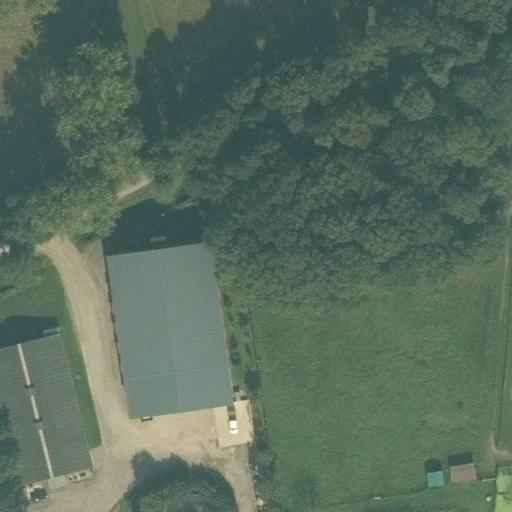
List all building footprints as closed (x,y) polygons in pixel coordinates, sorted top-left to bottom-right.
[(109,257),(209,243),(208,239),(108,253),(109,257)] [(209,243),(109,257),(131,417),(231,403),(209,243)] [(0,350),(0,430),(14,487),(49,478),(62,475),(91,467),(85,443),(58,336),(0,350)] [(474,464),(449,467),(452,484),(477,480),(474,464)] [(444,487),(443,472),(426,473),(428,488),(444,487)] [(62,475),(49,478),(52,488),(64,485),(62,475)] [(158,511),(216,511),(215,509),(205,500),(193,495),(180,495),(168,500),(159,510),(158,511)]
